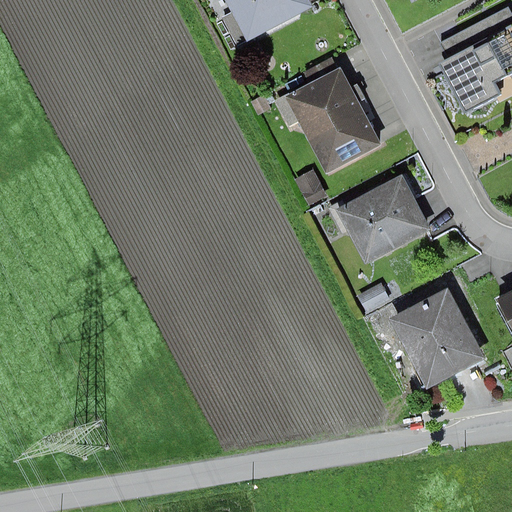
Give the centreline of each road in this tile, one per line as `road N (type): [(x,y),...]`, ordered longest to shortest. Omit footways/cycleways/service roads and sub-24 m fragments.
road 1 (unclassified): [(0,507),(286,460)]
road 2 (residential): [(362,0),(477,217),(511,242)]
road 3 (residential): [(286,460),(511,424)]
